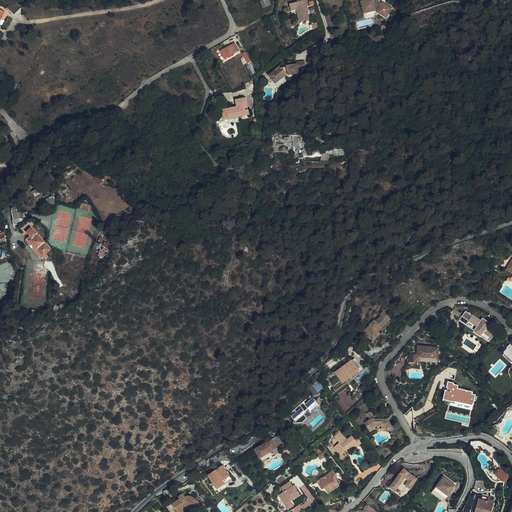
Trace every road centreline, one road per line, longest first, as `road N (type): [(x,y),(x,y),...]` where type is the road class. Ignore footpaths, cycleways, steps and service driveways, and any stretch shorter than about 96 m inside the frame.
road 1 (unclassified): [(135,511),(252,427),(309,374),(331,348),(345,300),(368,280),(511,223)]
road 2 (residential): [(223,0),(233,31),(146,82),(119,108),(29,140),(0,109)]
road 3 (residential): [(415,445),(383,387),(386,361),(444,302),(484,304),(511,324)]
